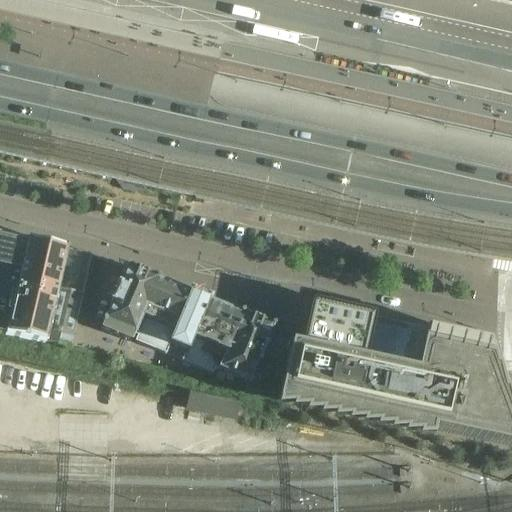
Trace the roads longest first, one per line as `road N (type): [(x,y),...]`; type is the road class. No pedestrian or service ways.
road 1 (primary): [(511,183),(0,68)]
road 2 (primary): [(0,106),(511,213)]
road 3 (unclassified): [(0,207),(507,324)]
road 4 (unclassified): [(200,0),(511,71)]
